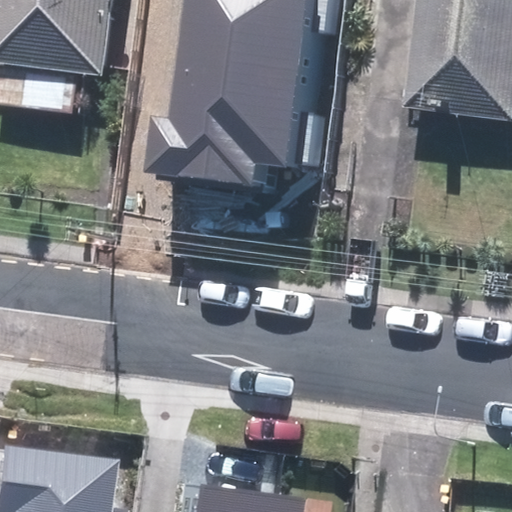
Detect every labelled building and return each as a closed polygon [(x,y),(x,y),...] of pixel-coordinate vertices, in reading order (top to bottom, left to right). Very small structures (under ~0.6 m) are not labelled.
[(124,76),(134,0),(11,0),(4,60),(9,61),(4,104),(90,115),(95,73),(124,76)] [(312,169),(333,0),(187,0),(172,120),(151,118),(144,172),(265,188),(268,163),(312,169)] [(511,0),(436,0),(423,107),(511,117),(511,0)] [(129,511),(130,509),(114,507),(121,459),(6,443),(0,482),(0,511),(129,511)] [(304,511),(306,501),(198,485),(194,511),(304,511)]
